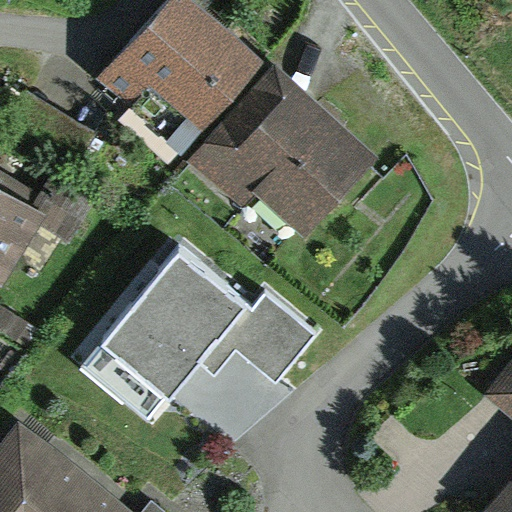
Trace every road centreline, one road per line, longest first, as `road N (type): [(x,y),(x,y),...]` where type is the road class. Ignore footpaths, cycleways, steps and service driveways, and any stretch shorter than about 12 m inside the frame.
road 1 (residential): [(511,239),(294,438),(308,510)]
road 2 (tertiary): [(375,0),(511,159)]
road 3 (residential): [(133,0),(83,50),(0,30)]
